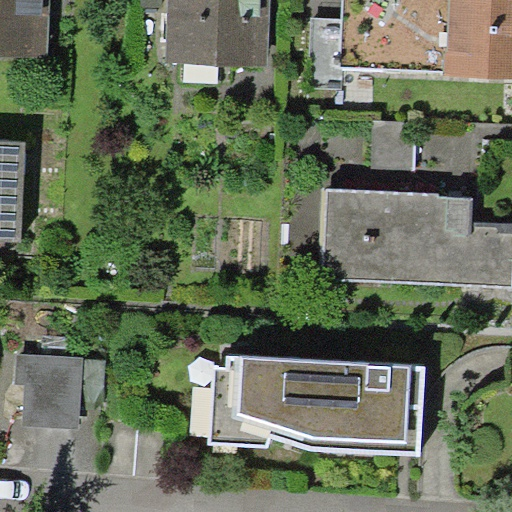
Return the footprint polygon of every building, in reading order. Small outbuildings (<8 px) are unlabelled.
[(37,0),(0,0),(0,54),(35,56),(37,0)] [(169,0),(167,61),(255,65),(257,0),(169,0)] [(511,77),(511,0),(335,0),(335,27),(305,26),(302,91),(335,92),(336,70),(511,77)] [(367,168),(408,169),(409,126),(369,124),(367,168)] [(0,242),(16,243),(20,144),(0,142),(0,242)] [(492,229),(464,228),(464,200),(434,198),(434,196),(321,190),(317,280),(508,290),(511,235),(492,235),(492,229)] [(218,423),(305,450),(414,456),(419,367),(222,356),(218,423)] [(77,361),(21,358),(18,418),(73,421),(77,361)]
